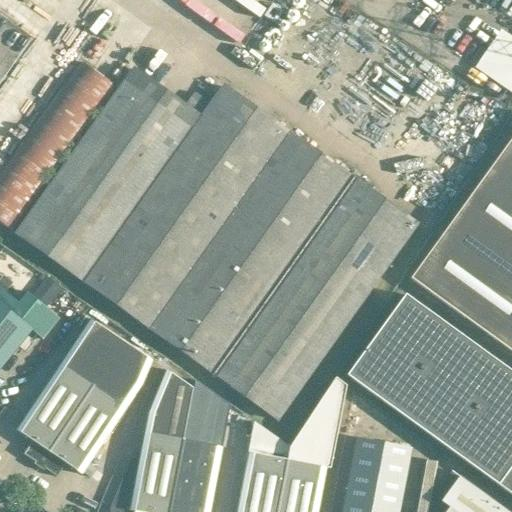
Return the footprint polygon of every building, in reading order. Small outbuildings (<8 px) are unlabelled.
[(511,93),(511,36),(500,29),(474,69),(511,93)] [(0,170),(0,223),(10,230),(114,87),(79,62),(0,170)] [(16,235),(84,283),(278,421),(417,225),(223,87),(211,105),(202,117),(201,118),(133,70),(16,235)] [(194,93),(186,105),(202,117),(211,105),(194,93)] [(511,139),(470,197),(411,279),(511,352),(511,139)] [(3,278),(0,281),(0,289),(5,294),(12,285),(3,278)] [(0,369),(32,330),(42,338),(58,319),(27,293),(18,304),(5,294),(0,289),(0,369)] [(347,376),(498,486),(511,495),(511,372),(406,296),(347,376)] [(24,455),(40,466),(123,342),(90,320),(16,431),(32,442),(24,455)] [(123,342),(40,466),(57,477),(66,464),(82,475),(83,473),(89,464),(138,391),(152,361),(123,342)] [(111,508),(109,511),(169,511),(183,441),(193,390),(166,370),(147,414),(138,461),(131,460),(118,491),(111,508)] [(287,461),(277,511),(318,511),(327,468),(330,469),(346,387),(335,379),(290,448),(287,461)] [(183,441),(169,511),(210,511),(231,407),(194,381),(193,390),(183,441)] [(342,511),(399,511),(406,480),(412,448),(357,437),(351,469),(342,511)] [(277,511),(287,461),(248,453),(237,511),(236,511),(277,511)] [(89,464),(83,473),(89,477),(95,468),(89,464)] [(506,511),(459,478),(451,472),(437,492),(445,498),(441,502),(434,511),(506,511)]
